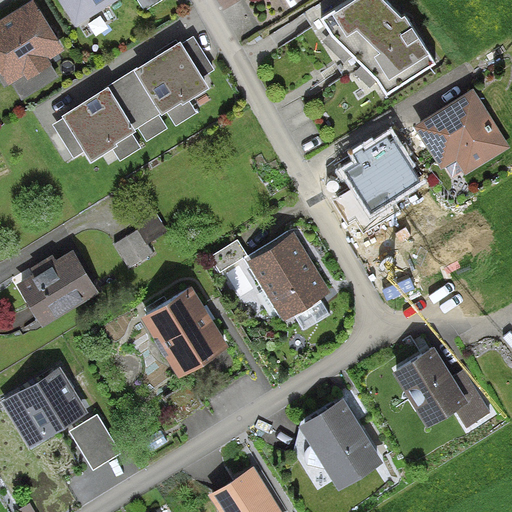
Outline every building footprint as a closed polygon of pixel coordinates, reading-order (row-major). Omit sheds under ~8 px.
[(64,50),(33,0),(32,0),(0,20),(0,71),(8,84),(8,85),(13,82),(24,76),(27,80),(51,66),(52,65),(49,59),(64,50)] [(58,0),(75,27),(117,0),(58,0)] [(136,0),(144,12),(162,0),(136,0)] [(401,17),(383,0),(347,0),(319,18),(330,36),(377,83),(386,94),(435,63),(405,15),(401,17)] [(193,36),(182,43),(202,76),(214,69),(193,36)] [(182,43),(180,41),(137,68),(166,113),(167,112),(181,103),(183,106),(190,101),(210,88),(202,76),(182,43)] [(24,76),(13,82),(23,98),(58,77),(51,66),(27,80),(24,76)] [(166,113),(137,68),(105,88),(133,133),(137,131),(135,129),(138,128),(159,114),(160,113),(162,116),(166,113)] [(8,84),(0,71),(0,78),(5,86),(8,84)] [(133,133),(105,88),(60,116),(62,118),(83,152),(90,163),(113,149),(118,146),(117,143),(132,134),(133,133)] [(510,147),(473,88),(413,126),(441,169),(444,167),(452,179),(463,172),(465,175),(510,147)] [(197,113),(190,101),(183,106),(181,103),(167,112),(176,126),(197,113)] [(159,114),(138,128),(146,142),(167,129),(159,114)] [(83,152),(62,118),(52,124),(74,158),(83,152)] [(141,148),(132,134),(117,143),(118,146),(113,149),(120,161),(141,148)] [(419,180),(390,135),(364,151),(363,148),(353,154),(359,164),(347,171),(371,210),(419,180)] [(158,216),(137,229),(147,245),(168,231),(158,216)] [(147,245),(137,229),(114,243),(129,267),(152,252),(147,245)] [(331,292),(293,233),(246,262),(283,321),(294,315),(320,298),(331,292)] [(220,273),(248,255),(238,239),(210,256),(220,273)] [(99,293),(73,249),(56,259),(53,254),(29,268),(33,274),(17,284),(43,327),(99,293)] [(229,347),(191,286),(141,318),(179,378),(229,347)] [(320,298),(294,315),(303,331),(330,315),(320,298)] [(453,375),(434,346),(391,372),(426,429),(457,410),(466,426),(490,411),(464,368),(453,375)] [(89,413),(60,366),(1,402),(30,449),(89,413)] [(177,422),(205,405),(190,381),(163,399),(177,422)] [(384,463),(344,398),(298,426),(292,452),(305,455),(305,458),(305,460),(306,463),(307,465),(324,469),(338,491),(384,463)] [(122,453),(97,413),(68,431),(93,471),(122,453)] [(167,441),(160,430),(144,440),(151,451),(167,441)] [(282,511),(254,467),(208,495),(218,511),(282,511)] [(35,511),(29,502),(19,509),(20,511),(35,511)]
